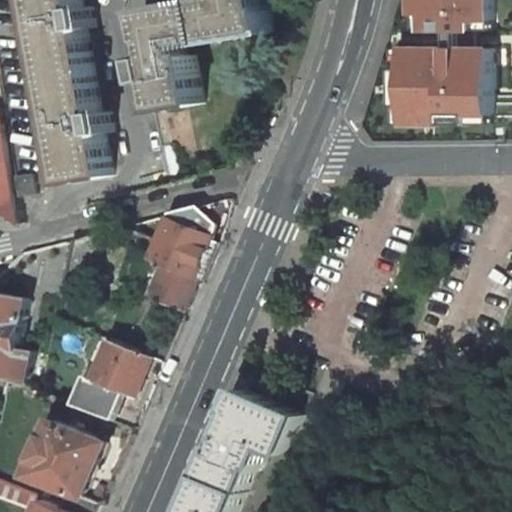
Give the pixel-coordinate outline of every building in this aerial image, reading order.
[(36,0),(38,10),(43,9),(44,13),(40,15),(42,29),(47,31),(48,34),(43,35),(56,114),(62,113),(62,117),(57,123),(60,134),(66,136),(66,140),(61,140),(68,182),(110,176),(103,135),(113,133),(109,111),(99,113),(85,27),(95,25),(91,3),(81,5),(80,0),(36,0)] [(205,0),(143,10),(148,41),(151,41),(153,56),(144,58),(148,80),(154,79),(159,109),(202,102),(193,53),(187,55),(185,47),(270,31),(266,9),(264,9),(262,0),(205,0)] [(441,21),(447,0),(399,0),(392,24),(421,22),(441,21)] [(511,0),(476,0),(477,20),(491,19),(511,19),(511,0)] [(404,83),(421,22),(392,24),(367,104),(395,95),(404,83)] [(488,76),(486,23),(462,24),(463,76),(488,76)] [(494,129),(511,128),(511,76),(492,77),(492,111),(492,118),(494,117),(494,129)] [(414,142),(492,141),(492,118),(492,111),(430,113),(422,114),(413,123),(414,142)] [(0,135),(0,163),(11,162),(7,134),(0,135)] [(150,151),(156,187),(179,181),(172,146),(150,151)] [(0,163),(0,198),(16,196),(13,176),(11,162),(0,163)] [(13,176),(16,196),(34,194),(31,173),(13,176)] [(165,264),(197,278),(201,279),(206,282),(230,217),(220,214),(209,203),(174,212),(164,236),(156,231),(153,239),(135,232),(128,248),(165,264)] [(75,238),(68,270),(87,273),(95,234),(92,233),(75,238)] [(68,270),(75,238),(42,246),(33,288),(63,296),(68,270)] [(197,278),(165,264),(153,294),(188,310),(201,279),(197,278)] [(19,348),(29,300),(0,293),(0,374),(27,385),(30,372),(34,352),(19,348)] [(173,317),(156,358),(165,361),(183,321),(173,317)] [(113,419),(125,392),(137,398),(154,357),(112,340),(96,379),(87,376),(75,404),(113,419)] [(27,385),(44,392),(44,391),(47,377),(30,372),(27,385)] [(234,511),(256,464),(259,466),(267,450),(265,450),(267,445),(285,453),(303,413),(243,388),(235,408),(237,409),(222,445),(217,443),(187,511),(234,511)] [(36,476),(72,491),(64,509),(71,511),(100,511),(105,503),(87,494),(109,442),(58,422),(36,476)] [(71,511),(64,509),(46,501),(41,511),(71,511)]
